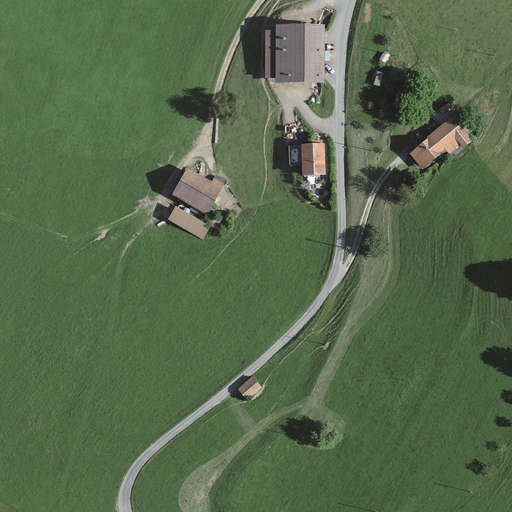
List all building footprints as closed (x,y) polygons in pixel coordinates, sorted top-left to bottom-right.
[(273,84),(322,84),(322,30),(273,30),(273,34),(262,34),(263,79),(273,79),(273,84)] [(461,111),(409,156),(422,171),(446,150),(453,159),(473,141),(469,136),(477,129),(461,111)] [(322,146),(299,147),(300,178),(323,177),(322,146)] [(172,197),(208,216),(226,183),(216,177),(212,184),(187,170),(172,197)] [(168,221),(204,240),(210,228),(174,209),(168,221)] [(263,389),(255,379),(241,391),(249,401),(263,389)]
